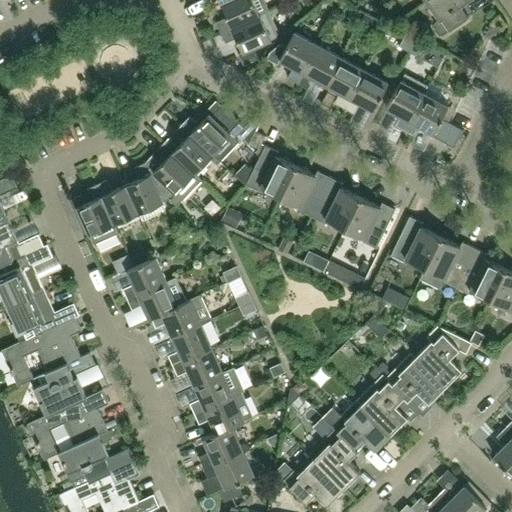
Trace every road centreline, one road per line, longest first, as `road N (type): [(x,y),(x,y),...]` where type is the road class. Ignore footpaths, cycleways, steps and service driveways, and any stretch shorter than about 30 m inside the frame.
road 1 (residential): [(179,511),(153,453),(162,429),(33,176),(125,134),(193,60)]
road 2 (residential): [(456,185),(225,74)]
road 3 (residential): [(150,0),(56,5),(0,33)]
road 4 (residential): [(456,185),(511,69)]
